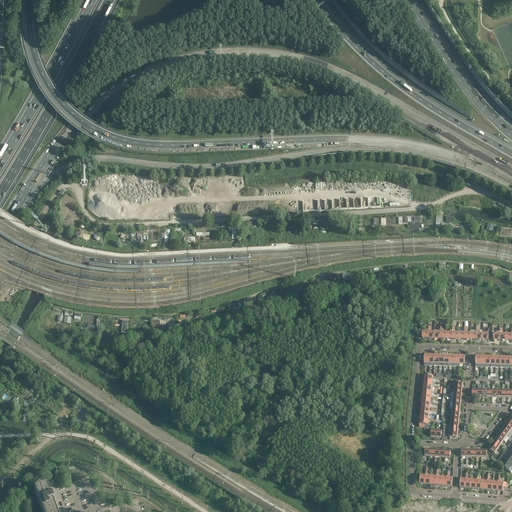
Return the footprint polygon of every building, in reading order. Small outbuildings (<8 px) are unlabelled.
[(410,218),(398,219),(399,225),(403,225),(403,224),(408,223),(408,228),(411,227),(410,218)] [(303,225),(304,235),(317,235),(317,234),(322,234),(322,227),(326,227),(325,221),(324,221),(316,221),(317,226),(317,230),(311,230),(311,231),(310,231),(309,231),(308,225),(307,225),(307,222),(304,223),(304,225),(303,225)] [(236,225),(227,225),(227,229),(231,229),(232,239),(236,239),(236,225)] [(131,246),(143,246),(143,237),(140,237),(140,232),(137,232),(137,242),(131,242),(131,246)] [(103,238),(83,233),(81,240),(102,245),(103,238)] [(320,276),(318,276),(319,283),(324,282),(324,283),(327,282),(328,286),(330,286),(330,284),(329,278),(327,278),(326,275),(323,275),(320,276)] [(159,317),(151,318),(151,321),(152,322),(152,329),(160,328),(159,321),(159,320),(163,320),(162,317),(159,318),(159,317)] [(424,430),(428,431),(429,418),(420,417),(419,428),(424,428),(424,430)] [(504,429),(501,433),(507,437),(509,433),(504,429)] [(501,433),(498,437),(504,441),(507,437),(501,433)] [(498,437),(495,441),(501,445),(504,441),(498,437)] [(495,441),(492,445),(498,450),(501,445),(495,441)] [(498,450),(492,445),(489,450),(495,454),(498,450)] [(31,477),(34,480),(35,480),(37,482),(42,477),(40,475),(40,474),(37,471),(31,477)] [(495,491),(503,492),(503,488),(506,489),(507,484),(506,483),(506,481),(504,481),(503,483),(496,483),(495,491)] [(41,507),(42,511),(55,511),(54,508),(53,505),(53,503),(56,502),(54,496),(53,494),(50,495),(46,487),(40,489),(35,491),(40,505),(41,507)]
